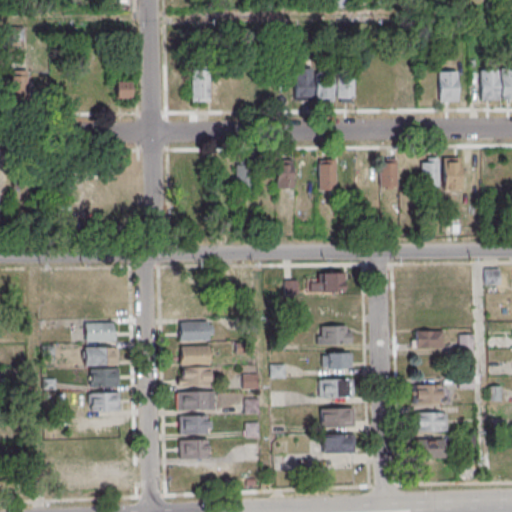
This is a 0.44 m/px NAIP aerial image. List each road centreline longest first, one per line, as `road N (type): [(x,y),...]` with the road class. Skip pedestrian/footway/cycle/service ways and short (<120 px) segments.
road 1 (residential): [(154,511),(146,266),(159,236),(151,0)]
road 2 (residential): [(511,127),(0,134)]
road 3 (residential): [(374,252),(0,256)]
road 4 (residential): [(382,506),(374,252)]
road 5 (secondary): [(483,505),(238,511)]
road 6 (residential): [(511,251),(374,252)]
